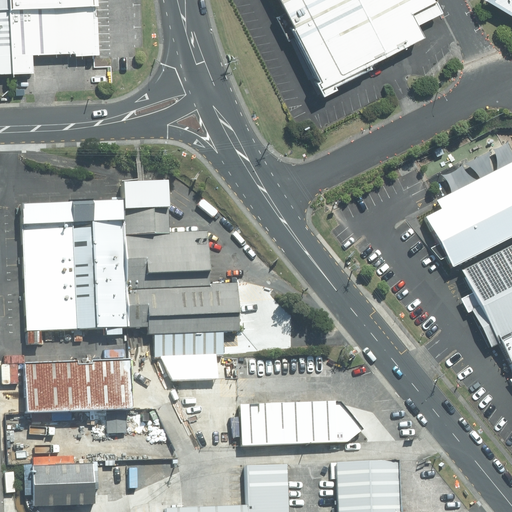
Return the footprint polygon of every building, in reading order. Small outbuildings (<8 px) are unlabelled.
[(70,57),(93,56),(91,0),(0,0),(0,75),(27,74),(26,56),(70,54),(70,57)] [(269,0),(313,89),(414,39),(402,15),(427,2),(426,0),(269,0)] [(511,0),(482,0),(478,2),(511,22),(511,0)] [(443,207),(424,216),(450,267),(511,234),(511,160),(438,198),(443,207)] [(116,201),(121,291),(205,287),(203,234),(165,236),(163,183),(115,185),(116,201)] [(199,197),(193,205),(210,219),(217,210),(199,197)] [(116,201),(11,207),(18,336),(123,331),(121,291),(116,201)] [(511,247),(461,273),(465,281),(495,345),(511,336),(511,247)] [(121,291),(123,331),(142,330),(142,336),(149,336),(220,333),(234,332),(232,286),(205,287),(121,291)] [(221,357),(220,333),(149,336),(150,361),(221,357)] [(511,336),(495,345),(511,380),(511,336)] [(125,362),(19,365),(20,417),(126,414),(125,362)] [(332,403),(238,407),(238,448),(345,444),(358,432),(337,405),(332,403)] [(395,492),(396,462),(332,464),(333,493),(395,492)] [(90,465),(27,468),(28,509),(90,507),(90,465)] [(241,507),(241,511),(285,511),(284,465),(241,467),(241,507)] [(395,511),(395,492),(333,493),(334,511),(395,511)]
